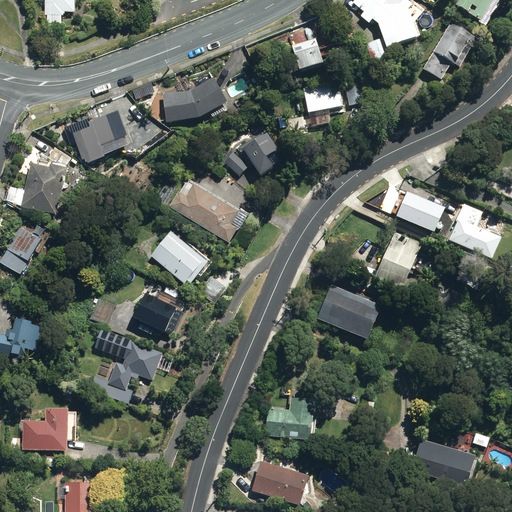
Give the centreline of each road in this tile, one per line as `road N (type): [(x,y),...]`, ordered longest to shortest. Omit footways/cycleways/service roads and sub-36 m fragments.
road 1 (residential): [(196,511),(206,457),(271,293),(318,211),(376,160),(472,112),(511,73)]
road 2 (secondary): [(276,0),(225,32),(84,80),(11,80)]
